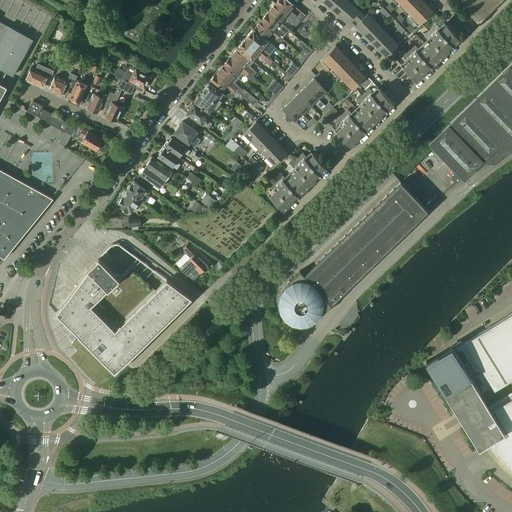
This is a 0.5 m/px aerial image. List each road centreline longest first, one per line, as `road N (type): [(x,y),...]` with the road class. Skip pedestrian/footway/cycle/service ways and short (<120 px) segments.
road 1 (secondary): [(254,297),(269,272),(511,38)]
road 2 (secondary): [(419,511),(383,477),(227,417),(129,410)]
road 3 (unclassified): [(260,377),(294,366),(345,302),(467,184)]
road 4 (secondary): [(260,377),(249,427),(201,468),(71,484),(33,477)]
road 5 (residential): [(343,152),(294,135),(270,111),(338,28)]
road 6 (unclassified): [(31,293),(49,255),(138,138)]
road 7 (unclassified): [(138,138),(245,0)]
road 8 (residential): [(438,0),(471,37),(409,100)]
road 9 (residential): [(138,138),(21,86)]
road 10 (residential): [(259,245),(341,166),(343,152)]
